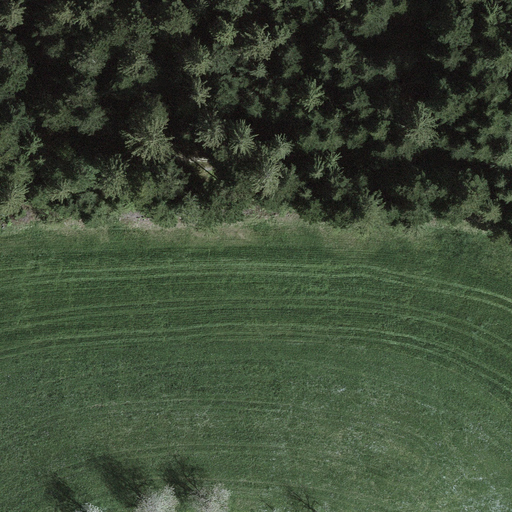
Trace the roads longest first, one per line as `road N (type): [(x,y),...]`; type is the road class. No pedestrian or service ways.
road 1 (track): [(0,124),(218,161),(511,165)]
road 2 (track): [(0,237),(395,231),(511,254)]
